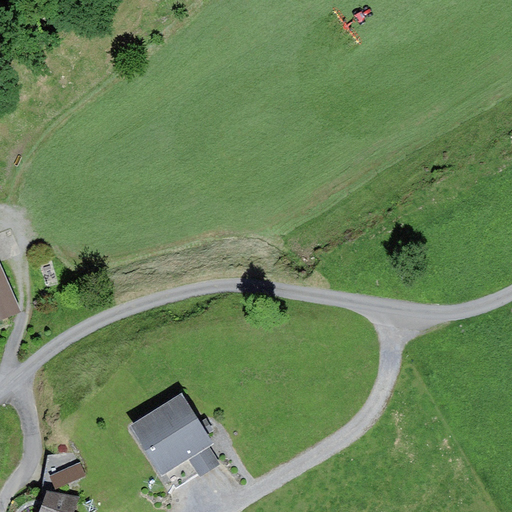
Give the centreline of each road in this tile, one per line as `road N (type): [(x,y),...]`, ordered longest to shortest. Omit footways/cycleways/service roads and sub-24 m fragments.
road 1 (track): [(5,216),(28,298),(5,386),(29,408),(30,447),(2,495),(1,511)]
road 2 (track): [(195,511),(265,482),(370,413),(391,374),(402,310)]
